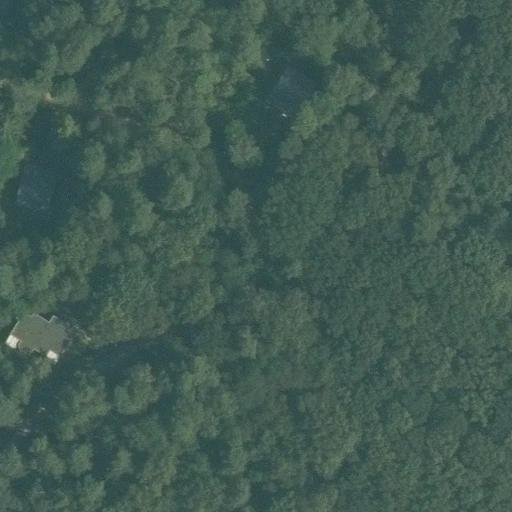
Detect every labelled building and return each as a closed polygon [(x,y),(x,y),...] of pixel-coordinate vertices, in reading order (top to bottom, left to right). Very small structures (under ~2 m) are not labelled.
[(19,9),(20,0),(0,0),(0,13),(3,4),(19,9)] [(301,111),(317,85),(287,67),(265,102),(281,112),(287,103),(301,111)] [(51,204),(58,174),(25,165),(15,206),(32,211),(35,200),(51,204)] [(29,358),(33,351),(49,324),(37,317),(36,318),(32,315),(31,318),(24,314),(10,336),(20,343),(17,347),(18,351),(29,358)] [(53,317),(49,324),(33,351),(42,357),(47,356),(49,352),(59,359),(74,336),(67,332),(68,329),(65,327),(66,325),(53,317)]
